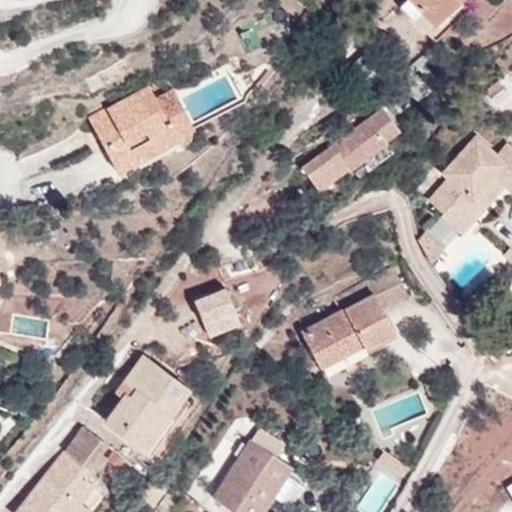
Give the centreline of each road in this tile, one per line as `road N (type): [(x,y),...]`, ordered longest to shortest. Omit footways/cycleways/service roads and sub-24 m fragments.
road 1 (residential): [(0,497),(293,128),(396,49)]
road 2 (residential): [(511,320),(400,511)]
